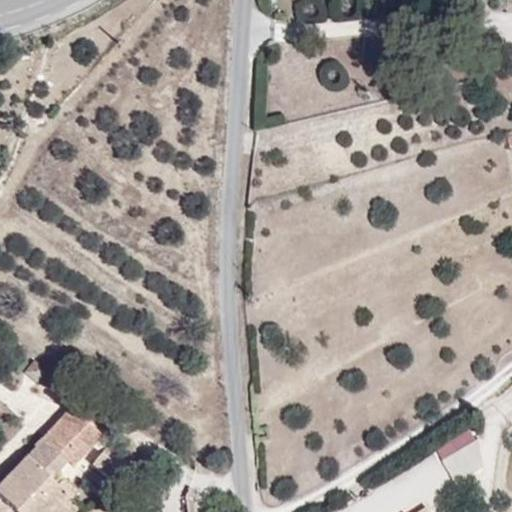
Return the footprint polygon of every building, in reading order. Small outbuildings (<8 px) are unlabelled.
[(313,0),(303,0),(295,3),(302,24),(320,17),(313,0)] [(332,0),(336,19),(356,15),(353,0),(332,0)] [(319,65),(322,83),(340,80),(337,62),(319,65)] [(391,226),(395,205),(374,201),(370,222),(391,226)] [(403,345),(387,351),(394,368),(410,362),(403,345)] [(303,428),(309,413),(291,406),(285,420),(303,428)] [(76,511),(134,447),(89,417),(16,501),(29,511),(76,511)] [(438,441),(446,479),(485,471),(477,433),(438,441)] [(433,511),(429,503),(412,511),(433,511)]
